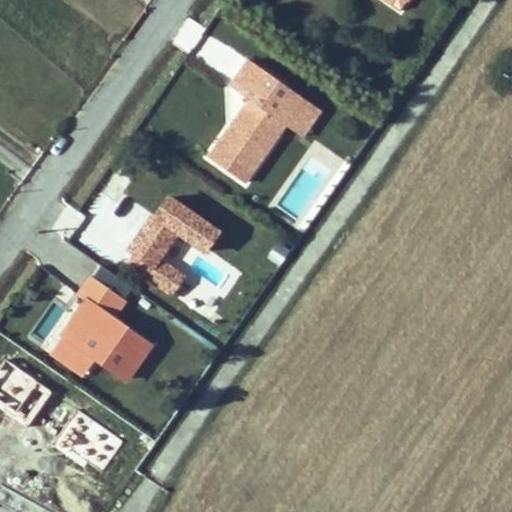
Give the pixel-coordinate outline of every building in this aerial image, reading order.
[(245,100),(205,159),(247,188),(287,128),(305,141),(324,112),(245,60),(227,87),(245,100)] [(127,186),(144,199),(162,173),(155,167),(148,177),(139,171),(127,186)] [(163,196),(121,267),(173,297),(195,260),(202,265),(222,230),(163,196)] [(191,287),(212,303),(234,273),(213,257),(191,287)] [(88,302),(65,334),(126,379),(149,346),(88,302)]
